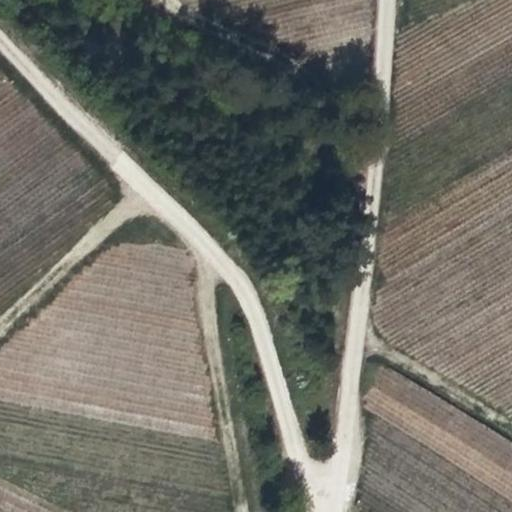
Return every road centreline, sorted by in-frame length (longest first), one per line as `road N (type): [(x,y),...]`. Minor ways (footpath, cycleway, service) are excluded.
road 1 (track): [(0,36),(241,287),(305,472),(334,496)]
road 2 (track): [(334,496),(385,0)]
